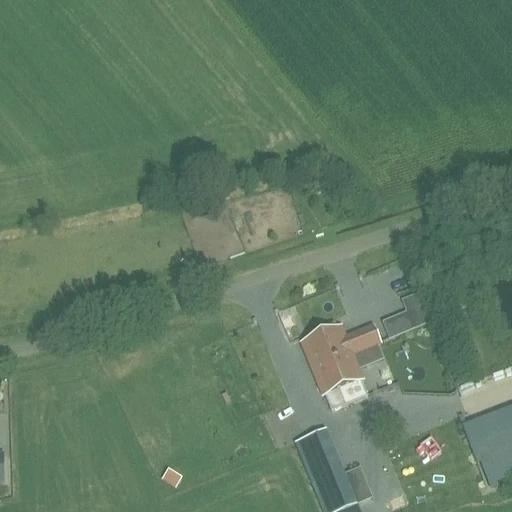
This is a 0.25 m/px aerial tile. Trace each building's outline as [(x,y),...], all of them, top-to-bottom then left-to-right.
[(418,297),(403,303),(408,314),(415,332),(429,326),(418,297)] [(303,346),(314,372),(351,356),(351,358),(380,346),(374,330),(345,342),(340,331),(337,332),(335,327),(320,333),(322,338),(303,346)] [(337,398),(339,393),(362,384),(351,358),(351,356),(314,372),(325,399),(326,398),(332,414),(342,410),(337,398)] [(474,449),(483,449),(485,481),(510,479),(507,425),(473,427),(474,449)] [(323,511),(347,511),(357,508),(326,433),(296,446),(323,511)] [(21,486),(20,499),(35,500),(36,486),(21,486)]
